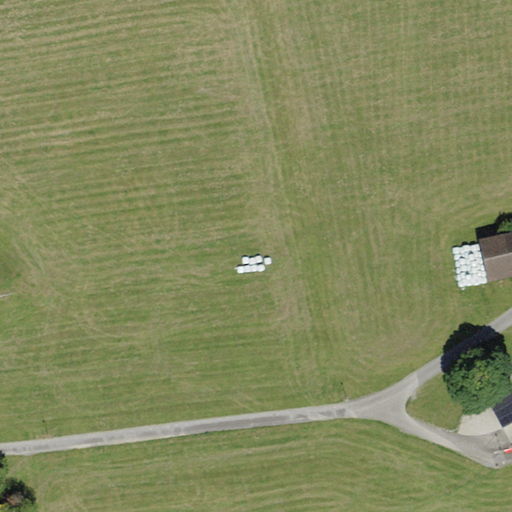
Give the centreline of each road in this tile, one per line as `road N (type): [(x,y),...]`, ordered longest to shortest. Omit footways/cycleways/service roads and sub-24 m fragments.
road 1 (track): [(0,450),(366,409)]
road 2 (track): [(366,409),(511,316)]
road 3 (track): [(366,409),(504,457)]
